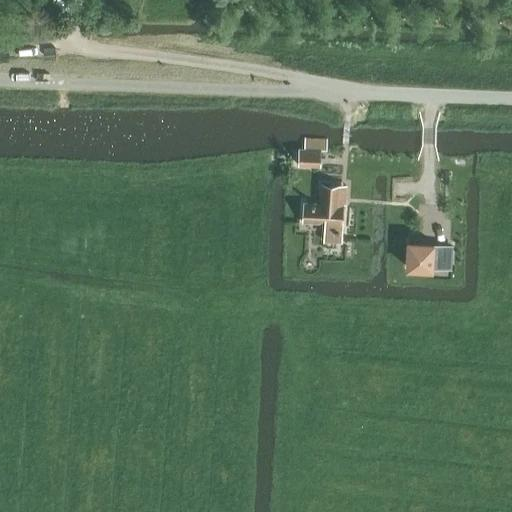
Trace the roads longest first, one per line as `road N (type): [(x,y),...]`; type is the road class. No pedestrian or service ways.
road 1 (unclassified): [(511,100),(0,82)]
road 2 (track): [(0,53),(73,48),(295,77),(344,92),(345,123)]
